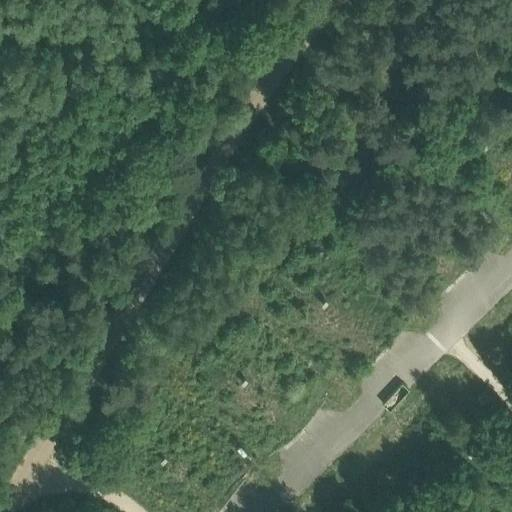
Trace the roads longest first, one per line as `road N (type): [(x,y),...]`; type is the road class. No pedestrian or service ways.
road 1 (unknown): [(40,459),(342,0)]
road 2 (unclassified): [(440,328),(251,511)]
road 3 (unknown): [(130,511),(98,485),(40,459),(12,511)]
